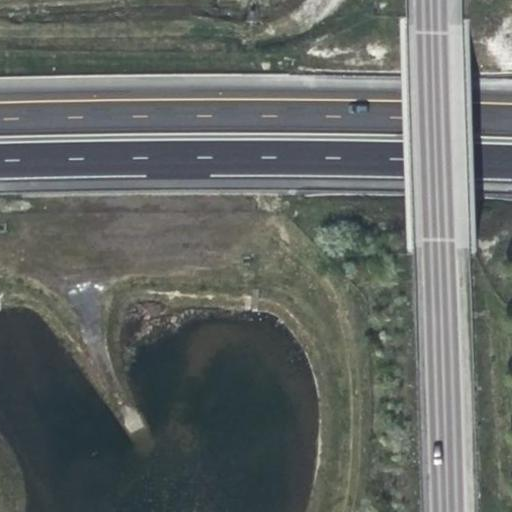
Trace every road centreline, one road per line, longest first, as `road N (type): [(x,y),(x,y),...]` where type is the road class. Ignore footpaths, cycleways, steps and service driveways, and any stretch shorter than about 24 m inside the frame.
road 1 (secondary): [(433,0),(448,511)]
road 2 (motorway): [(0,157),(511,162)]
road 3 (motorway): [(511,118),(0,120)]
